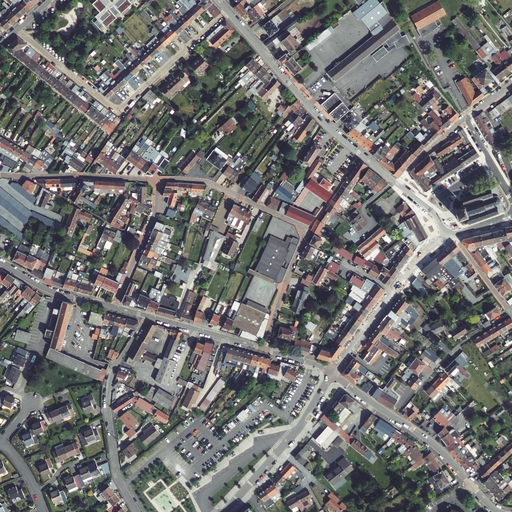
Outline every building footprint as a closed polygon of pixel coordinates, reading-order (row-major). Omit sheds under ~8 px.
[(20,17),(12,9),(9,5),(8,6),(7,5),(8,4),(4,0),(3,0),(2,1),(6,6),(4,7),(5,9),(7,11),(9,13),(16,21),(20,17)] [(7,0),(14,7),(12,9),(20,17),(22,16),(23,14),(16,6),(13,2),(10,0),(7,0)] [(13,0),(18,4),(16,6),(23,14),(27,11),(19,3),(17,0),(13,0)] [(31,8),(24,0),(17,0),(19,3),(27,11),(31,8)] [(135,0),(136,0),(96,0),(92,4),(100,12),(98,13),(95,16),(98,19),(94,23),(100,30),(104,26),(105,28),(117,17),(115,15),(119,12),(121,14),(132,4),(131,2),(132,0),(135,0)] [(211,0),(196,0),(196,1),(204,10),(206,8),(213,2),(211,0)] [(242,0),(233,7),(241,17),(246,13),(259,3),(260,2),(259,0),(254,0),(250,4),(245,8),(243,5),(247,2),(245,0),(242,0)] [(363,4),(353,13),(359,20),(361,19),(365,24),(366,25),(368,26),(370,26),(372,25),(377,21),(380,25),(391,16),(383,1),(380,3),(377,0),(368,0),(365,3),(364,1),(364,0),(354,0),(359,5),(362,2),(363,4)] [(417,27),(418,29),(420,28),(422,32),(432,27),(433,29),(441,24),(438,18),(446,14),(439,0),(411,15),(417,27)] [(183,2),(184,3),(197,17),(200,14),(193,7),(191,6),(190,6),(185,1),(183,2)] [(196,1),(191,6),(193,7),(200,14),(204,10),(196,1)] [(221,12),(213,2),(206,8),(207,10),(214,18),(221,12)] [(185,9),(181,13),(184,17),(190,23),(197,17),(184,3),(182,6),(185,9)] [(251,28),(263,19),(255,9),(261,5),(259,3),(246,13),(253,22),(249,25),(251,28)] [(263,14),(265,17),(273,10),(271,8),(263,14)] [(178,23),(184,29),(190,23),(184,17),(181,13),(180,12),(176,15),(171,10),(169,12),(170,14),(175,19),(178,23)] [(276,14),(273,10),(265,17),(263,19),(251,28),(255,33),(263,27),(270,36),(263,42),(266,46),(293,25),(298,21),(302,18),(299,13),(279,29),(270,18),(276,14)] [(0,21),(2,24),(3,26),(6,30),(12,24),(5,16),(4,15),(1,12),(1,13),(0,12),(0,21)] [(9,13),(5,16),(12,24),(16,21),(9,13)] [(170,26),(178,35),(184,29),(178,23),(175,19),(170,14),(164,20),(168,25),(170,26)] [(380,25),(371,32),(374,35),(339,63),(338,62),(335,65),(336,66),(328,72),(335,81),(385,42),(389,47),(394,43),(396,46),(405,44),(402,38),(399,30),(401,29),(391,16),(380,25)] [(478,54),(484,61),(486,59),(487,60),(489,58),(457,17),(452,21),(453,22),(451,23),(452,25),(454,24),(455,26),(478,54)] [(164,20),(157,25),(163,31),(164,33),(165,34),(171,40),(178,35),(170,26),(168,25),(164,20)] [(226,20),(219,27),(221,29),(222,28),(223,30),(225,28),(230,34),(235,30),(226,20)] [(366,25),(365,24),(371,32),(380,25),(377,21),(372,25),(370,26),(368,26),(366,25)] [(307,44),(308,44),(311,48),(334,30),(333,28),(336,25),(334,22),(330,26),(313,39),(307,44)] [(116,30),(118,33),(124,27),(122,24),(116,30)] [(418,29),(417,27),(416,28),(421,37),(428,34),(441,24),(433,29),(432,27),(422,32),(420,28),(418,29)] [(266,46),(270,51),(276,46),(276,45),(281,41),(290,52),(299,45),(299,44),(301,43),(297,38),(295,39),(289,32),(295,27),(293,25),(266,46)] [(217,49),(218,47),(217,46),(230,34),(225,28),(223,30),(222,28),(221,29),(219,27),(207,38),(217,49)] [(144,31),(139,36),(145,42),(147,40),(150,37),(144,31)] [(165,46),(159,40),(152,32),(149,34),(154,39),(150,43),(159,52),(162,49),(165,46)] [(165,34),(159,40),(165,46),(171,40),(165,34)] [(406,35),(402,38),(405,44),(396,46),(397,47),(413,44),(406,35)] [(18,36),(10,43),(19,50),(20,49),(25,46),(29,49),(31,47),(18,36)] [(150,43),(149,41),(146,43),(148,45),(147,46),(149,49),(146,51),(152,58),(159,52),(150,43)] [(24,51),(20,49),(19,50),(10,43),(9,44),(5,47),(12,53),(20,60),(26,53),(24,51)] [(372,56),(377,62),(389,53),(388,52),(396,46),(394,43),(389,47),(386,50),(384,47),(372,56)] [(135,56),(134,57),(142,67),(146,64),(133,49),(130,46),(128,48),(130,50),(131,49),(132,51),(131,52),(135,56)] [(26,53),(20,60),(27,65),(37,52),(31,47),(29,49),(28,51),(26,53)] [(146,51),(143,48),(140,50),(140,51),(139,53),(134,48),(133,49),(146,64),(152,58),(146,51)] [(501,83),(504,81),(502,78),(510,71),(499,56),(495,52),(493,49),(489,53),(489,55),(498,67),(495,70),(488,61),(486,63),(488,67),(501,83)] [(224,54),(221,50),(214,56),(218,60),(224,54)] [(142,67),(134,57),(131,55),(130,55),(127,51),(125,53),(131,60),(140,69),(142,67)] [(421,54),(419,52),(418,51),(410,57),(411,58),(414,61),(421,54)] [(495,52),(499,56),(510,71),(511,69),(511,59),(511,57),(510,58),(506,53),(505,51),(500,55),(497,51),(495,52)] [(37,52),(27,65),(33,70),(39,63),(36,61),(41,55),(37,52)] [(285,54),(278,59),(282,64),(284,63),(290,57),(289,55),(287,56),(285,54)] [(201,56),(191,65),(198,74),(209,65),(201,56)] [(290,57),(284,63),(295,75),(302,68),(291,56),(290,57)] [(242,79),(245,76),(258,63),(253,58),(240,71),(242,73),(239,77),(242,79)] [(122,68),(118,71),(127,81),(133,75),(124,66),(119,60),(117,61),(122,68)] [(140,69),(131,60),(124,66),(133,75),(140,69)] [(51,63),(49,62),(46,65),(43,63),(41,65),(39,63),(33,70),(40,76),(51,63)] [(51,63),(40,76),(44,79),(47,81),(52,74),(50,73),(52,70),(49,67),(52,64),(51,63)] [(258,63),(245,76),(247,78),(243,82),(245,84),(249,80),(262,67),(258,63)] [(267,72),(262,67),(249,80),(252,82),(248,86),(251,88),(260,79),(267,72)] [(488,67),(471,79),(479,90),(484,96),(488,92),(484,86),(494,79),(498,85),(501,83),(488,67)] [(52,74),(47,81),(53,86),(61,77),(64,74),(57,68),(52,74)] [(127,81),(118,71),(115,75),(113,73),(110,75),(121,87),(127,81)] [(173,75),(170,78),(179,88),(189,79),(182,71),(175,77),(173,75)] [(267,72),(260,79),(262,81),(254,90),(257,93),(272,76),(267,72)] [(118,89),(121,87),(110,75),(109,74),(108,75),(108,76),(107,77),(109,80),(106,83),(114,92),(118,89)] [(274,75),(272,76),(257,93),(256,93),(265,100),(271,93),(271,94),(280,84),(276,79),(277,78),(274,75)] [(57,90),(60,92),(66,85),(68,82),(62,78),(61,77),(53,86),(57,90)] [(460,77),(454,81),(461,94),(462,93),(456,82),(462,79),(460,77)] [(462,79),(456,82),(462,93),(466,99),(467,98),(468,100),(467,101),(470,106),(484,96),(479,90),(475,93),(469,82),(468,82),(465,77),(462,79)] [(169,97),(179,88),(170,78),(167,81),(168,83),(161,89),(169,97)] [(66,85),(60,92),(66,97),(72,90),(69,88),(74,82),(70,79),(68,82),(66,85)] [(114,92),(106,83),(103,80),(97,86),(102,91),(108,98),(114,92)] [(73,102),(78,95),(76,93),(77,91),(75,89),(78,85),(76,84),(74,88),(72,90),(66,97),(73,102)] [(416,89),(420,94),(424,91),(419,86),(416,89)] [(144,98),(147,101),(151,96),(154,93),(150,90),(147,93),(144,98)] [(435,90),(428,96),(433,102),(436,100),(440,96),(435,90)] [(147,101),(152,104),(156,99),(158,96),(154,93),(151,96),(147,101)] [(326,106),(324,108),(337,122),(350,111),(334,93),(323,103),(326,106)] [(413,96),(422,106),(425,109),(431,104),(426,98),(421,102),(418,98),(419,97),(416,93),(413,96)] [(78,95),(73,102),(79,107),(85,100),(78,95)] [(294,98),(285,111),(287,113),(290,109),(291,107),(294,111),(295,112),(297,110),(297,109),(302,105),(297,99),(297,98),(295,97),(294,98)] [(89,109),(91,106),(85,100),(79,107),(84,112),(86,113),(89,109)] [(257,108),(250,100),(247,103),(254,111),(257,108)] [(89,109),(86,113),(90,116),(101,103),(99,101),(94,107),(92,105),(91,106),(89,109)] [(102,104),(101,103),(90,116),(94,119),(95,118),(105,106),(102,104)] [(297,110),(295,112),(294,111),(291,115),(295,119),(298,116),(299,117),(300,117),(307,111),(302,105),(297,109),(297,110)] [(451,122),(458,115),(454,110),(453,111),(448,105),(442,110),(444,113),(451,122)] [(498,105),(495,108),(499,114),(500,114),(503,112),(498,105)] [(109,109),(105,106),(95,118),(94,119),(98,123),(109,109)] [(350,111),(337,122),(335,124),(338,127),(344,122),(351,130),(362,121),(363,119),(353,108),(350,111)] [(109,109),(98,123),(102,126),(113,112),(111,111),(109,109)] [(428,113),(431,117),(442,129),(451,122),(444,113),(441,115),(444,118),(442,120),(432,109),(429,112),(428,113)] [(474,118),(479,126),(488,121),(483,112),(483,111),(479,113),(480,114),(474,118)] [(102,126),(106,129),(108,127),(117,116),(113,112),(102,126)] [(304,120),(300,124),(302,125),(293,139),(295,141),(297,139),(300,142),(314,122),(315,121),(307,115),(304,120)] [(35,116),(33,119),(40,125),(42,122),(38,118),(35,116)] [(108,127),(106,129),(111,133),(116,126),(121,119),(117,116),(108,127)] [(295,119),(292,123),(288,127),(287,129),(292,133),(300,124),(304,120),(300,117),(299,117),(298,116),(295,119)] [(435,125),(433,127),(439,134),(443,130),(442,129),(431,117),(430,118),(433,120),(431,122),(432,123),(435,125)] [(221,132),(222,130),(224,129),(225,131),(224,131),(225,132),(228,135),(237,127),(234,123),(235,123),(230,118),(218,128),(221,132)] [(428,130),(425,132),(433,140),(439,134),(433,127),(430,125),(423,118),(422,119),(420,121),(423,125),(428,130)] [(374,120),(369,125),(374,132),(380,127),(374,120)] [(351,130),(347,134),(355,140),(360,133),(358,132),(363,125),(362,124),(363,122),(362,121),(351,130)] [(483,134),(484,136),(493,130),(488,121),(479,126),(483,134)] [(49,127),(48,130),(55,135),(57,132),(53,130),(52,128),(49,127)] [(360,133),(355,140),(362,146),(365,141),(369,137),(366,134),(366,133),(365,131),(365,130),(364,129),(360,133)] [(460,146),(458,143),(462,140),(461,139),(467,135),(463,129),(457,133),(459,135),(449,141),(453,147),(455,146),(456,148),(460,146)] [(499,129),(495,132),(496,134),(498,137),(501,135),(502,134),(503,134),(499,129)] [(493,130),(484,136),(489,144),(495,140),(494,140),(493,136),(496,134),(495,132),(493,130)] [(365,141),(362,146),(368,151),(372,146),(376,142),(378,140),(377,139),(384,133),(381,131),(375,138),(376,139),(374,140),(371,138),(370,136),(369,137),(365,141)] [(410,131),(406,135),(410,139),(414,136),(410,131)] [(415,136),(419,140),(426,147),(433,140),(425,132),(423,135),(419,132),(415,136)] [(3,138),(0,142),(0,151),(0,152),(1,152),(4,148),(6,149),(11,142),(3,138)] [(406,147),(405,148),(416,156),(426,147),(419,140),(409,149),(406,147)] [(97,161),(100,163),(110,148),(113,144),(108,141),(106,144),(95,160),(93,162),(95,164),(97,161)] [(126,158),(131,162),(141,149),(139,148),(140,147),(141,148),(144,144),(139,141),(126,158)] [(312,141),(308,147),(310,148),(301,161),(302,162),(300,164),(304,167),(306,164),(309,166),(321,147),(314,142),(314,143),(312,141)] [(449,141),(442,146),(446,151),(447,153),(452,151),(453,152),(455,151),(454,149),(453,147),(449,141)] [(13,153),(18,146),(11,142),(6,149),(13,153)] [(372,146),(368,151),(372,155),(379,148),(381,146),(379,145),(377,147),(375,146),(378,143),(376,142),(372,146)] [(471,150),(468,152),(473,160),(479,156),(471,143),(467,145),(471,150)] [(100,163),(105,166),(116,151),(118,148),(113,144),(110,148),(100,163)] [(131,162),(136,165),(144,153),(142,151),(143,150),(145,152),(149,148),(144,144),(141,148),(140,147),(139,148),(141,149),(131,162)] [(28,161),(36,148),(30,145),(26,151),(25,150),(20,157),(28,161)] [(379,148),(372,155),(379,160),(389,150),(390,150),(393,146),(392,145),(388,149),(385,146),(381,150),(379,148)] [(17,162),(20,157),(25,150),(18,146),(13,153),(12,156),(10,158),(17,162)] [(74,154),(76,151),(74,150),(71,148),(68,146),(62,153),(67,157),(65,160),(69,162),(74,154)] [(394,164),(390,162),(387,159),(390,157),(391,157),(396,152),(398,154),(399,153),(398,153),(397,151),(398,150),(393,146),(390,150),(389,150),(379,160),(378,161),(398,177),(400,175),(402,172),(393,165),(394,164)] [(442,146),(435,151),(439,156),(446,151),(442,146)] [(406,159),(410,163),(416,156),(405,148),(404,147),(401,150),(404,153),(404,152),(409,155),(406,159)] [(466,154),(463,155),(468,163),(473,160),(468,152),(465,147),(462,148),(466,154)] [(35,165),(43,152),(36,148),(28,161),(25,166),(31,169),(32,169),(35,165)] [(136,165),(141,169),(149,157),(147,155),(148,154),(149,154),(150,154),(151,155),(153,152),(149,148),(145,152),(143,150),(142,151),(144,153),(136,165)] [(201,148),(197,153),(203,158),(207,153),(201,148)] [(230,162),(231,161),(232,160),(229,157),(216,148),(208,160),(220,169),(222,167),(225,169),(230,162)] [(6,149),(3,154),(5,155),(10,158),(12,156),(13,153),(6,149)] [(459,160),(463,166),(468,163),(463,155),(459,150),(457,152),(460,157),(458,159),(458,160),(459,160)] [(110,170),(121,155),(116,151),(105,166),(110,170)] [(199,157),(202,159),(203,158),(197,153),(194,151),(189,157),(195,162),(199,157)] [(435,151),(428,155),(432,161),(436,158),(439,156),(435,151)] [(40,168),(43,166),(50,156),(43,152),(35,165),(40,168)] [(404,153),(398,160),(406,167),(410,163),(406,159),(409,155),(404,152),(404,153)] [(153,174),(157,169),(157,168),(164,159),(165,157),(160,153),(156,159),(148,170),(153,174)] [(74,154),(69,162),(82,170),(86,162),(74,154)] [(146,173),(148,170),(156,159),(151,155),(150,154),(149,154),(148,154),(147,155),(149,157),(141,169),(146,173)] [(10,158),(5,155),(2,163),(8,165),(13,169),(17,162),(10,158)] [(126,158),(121,155),(110,170),(115,173),(126,158)] [(429,172),(428,169),(428,168),(431,165),(432,168),(431,169),(432,171),(434,169),(436,168),(432,161),(428,155),(410,172),(410,174),(415,180),(423,172),(425,174),(429,172)] [(50,156),(43,166),(46,168),(54,158),(51,156),(50,156)] [(162,172),(170,161),(165,157),(164,159),(157,168),(162,172)] [(195,162),(189,157),(185,162),(183,161),(182,162),(189,168),(195,162)] [(223,173),(228,177),(238,163),(241,159),(239,157),(234,163),(231,161),(230,162),(225,169),(223,173)] [(449,161),(448,162),(451,166),(455,172),(463,166),(459,160),(458,160),(458,159),(456,157),(449,161)] [(436,168),(437,169),(440,173),(443,179),(450,175),(446,168),(446,169),(443,165),(441,166),(437,160),(436,158),(432,161),(436,168)] [(297,198),(305,187),(311,178),(315,172),(323,161),(321,160),(320,161),(318,160),(317,159),(295,191),(293,190),(294,189),(294,188),(294,187),(294,186),(286,179),(284,178),(283,181),(280,185),(297,198)] [(358,175),(360,176),(367,166),(359,160),(348,177),(355,183),(358,179),(357,178),(358,175)] [(395,162),(394,164),(393,165),(402,172),(406,167),(398,160),(397,161),(395,162)] [(189,168),(182,162),(179,166),(186,173),(189,168)] [(445,164),(443,165),(446,169),(446,168),(450,175),(455,172),(451,166),(448,162),(445,164)] [(228,177),(233,181),(243,168),(239,165),(240,164),(238,163),(228,177)] [(280,175),(284,178),(286,179),(291,172),(285,168),(280,175)] [(363,185),(373,172),(369,168),(361,179),(364,182),(362,184),(363,185)] [(427,182),(431,188),(443,179),(440,173),(437,175),(434,171),(433,172),(434,173),(431,175),(432,177),(433,178),(430,180),(427,182)] [(249,177),(241,187),(245,190),(246,189),(251,192),(262,178),(254,172),(249,177)] [(332,184),(315,172),(311,178),(329,190),(332,184)] [(373,172),(363,185),(366,187),(370,190),(371,189),(372,190),(373,188),(381,178),(373,172)] [(426,191),(431,188),(427,182),(430,180),(430,178),(429,178),(429,177),(428,178),(426,176),(425,174),(423,172),(415,180),(424,191),(426,191)] [(241,187),(249,177),(246,175),(238,185),(241,187)] [(348,177),(344,182),(354,189),(357,184),(355,183),(348,177)] [(64,187),(72,186),(75,186),(75,178),(61,179),(61,187),(61,189),(64,190),(64,187)] [(76,187),(79,189),(84,192),(89,185),(90,185),(95,186),(95,179),(91,179),(87,178),(83,178),(78,185),(76,187)] [(329,190),(311,178),(305,187),(310,191),(326,202),(332,192),(329,190)] [(381,178),(373,188),(377,192),(388,183),(381,178)] [(47,187),(61,187),(61,179),(58,179),(46,179),(46,187),(47,187)] [(102,179),(101,191),(109,192),(110,180),(102,179)] [(116,181),(115,192),(125,193),(127,193),(131,182),(116,181)] [(10,185),(33,204),(37,199),(31,194),(34,191),(24,183),(21,185),(19,183),(12,182),(10,185)] [(167,182),(163,196),(169,196),(167,204),(174,206),(176,199),(176,195),(178,183),(167,182)] [(252,199),(256,201),(268,185),(263,182),(262,184),(262,185),(252,199)] [(260,203),(262,204),(275,185),(270,182),(268,185),(256,201),(260,203)] [(354,189),(344,182),(341,187),(352,196),(356,198),(358,195),(352,190),(354,189)] [(181,190),(192,191),(192,184),(178,183),(176,195),(180,195),(181,190)] [(192,191),(191,194),(199,194),(195,204),(197,205),(199,199),(207,185),(192,184),(192,191)] [(489,189),(466,197),(463,198),(461,199),(463,203),(462,204),(461,205),(461,206),(461,207),(456,208),(456,207),(454,207),(455,209),(453,209),(454,211),(455,210),(458,217),(456,218),(457,219),(458,219),(459,220),(460,219),(460,218),(465,216),(468,224),(505,211),(500,198),(501,197),(496,184),(488,187),(489,189)] [(0,202),(25,224),(30,217),(32,214),(30,213),(31,211),(0,185),(0,202)] [(280,185),(265,205),(274,210),(279,200),(273,197),(277,193),(288,201),(290,199),(292,200),(291,201),(294,203),(297,198),(280,185)] [(133,192),(133,197),(138,200),(139,201),(146,204),(147,186),(139,186),(139,193),(133,192)] [(45,203),(51,191),(43,187),(36,204),(48,209),(50,205),(45,203)] [(297,198),(294,203),(299,206),(310,191),(305,187),(297,198)] [(348,202),(352,196),(341,187),(336,194),(344,199),(348,202)] [(75,191),(73,194),(75,196),(72,200),(78,203),(81,198),(91,204),(93,201),(89,199),(86,197),(83,195),(84,192),(79,189),(77,192),(75,191)] [(126,206),(129,200),(129,199),(126,198),(128,195),(125,193),(120,202),(126,206)] [(336,194),(332,199),(340,205),(344,199),(336,194)] [(134,203),(132,207),(134,210),(135,209),(139,201),(138,200),(133,197),(128,195),(126,198),(129,199),(129,200),(134,203)] [(204,212),(208,204),(199,199),(197,205),(192,214),(190,221),(194,222),(196,214),(194,213),(197,208),(204,212)] [(329,204),(337,210),(340,205),(332,199),(329,204)] [(150,207),(146,204),(139,201),(135,209),(136,210),(141,212),(141,211),(143,212),(144,209),(148,211),(150,207)] [(281,201),(277,211),(286,215),(308,225),(318,211),(320,210),(318,208),(317,209),(312,215),(292,206),(290,205),(281,201)] [(123,213),(126,215),(127,213),(123,210),(126,206),(120,202),(116,209),(122,212),(123,213)] [(398,213),(407,206),(406,204),(406,203),(403,202),(403,204),(396,209),(398,213)] [(185,211),(187,205),(180,203),(178,209),(185,211)] [(216,208),(208,204),(204,212),(202,216),(211,220),(213,216),(216,208)] [(231,224),(240,207),(234,204),(227,219),(230,221),(226,228),(229,229),(231,224)] [(337,210),(329,204),(326,210),(343,221),(345,219),(335,212),(337,210)] [(70,214),(78,217),(87,221),(89,222),(92,215),(88,212),(85,211),(84,214),(80,212),(81,210),(81,209),(73,206),(70,214)] [(405,216),(408,219),(416,213),(412,208),(410,209),(407,206),(398,213),(399,214),(402,218),(405,216)] [(238,227),(246,210),(240,207),(231,224),(238,227)] [(176,211),(169,208),(167,214),(174,217),(176,211)] [(115,223),(122,212),(116,209),(113,213),(108,221),(122,229),(123,227),(115,223)] [(252,212),(246,210),(238,227),(244,229),(252,212)] [(343,221),(326,210),(318,220),(324,224),(325,225),(327,222),(329,223),(332,219),(336,221),(335,222),(339,225),(343,221)] [(367,224),(356,210),(347,217),(347,218),(358,231),(367,224)] [(30,217),(60,230),(62,224),(33,211),(32,214),(30,217)] [(126,215),(123,213),(121,217),(123,218),(122,219),(128,223),(130,218),(126,215)] [(413,231),(422,226),(416,215),(416,213),(408,219),(401,224),(397,227),(396,226),(395,227),(398,229),(401,226),(404,230),(392,240),(382,248),(380,249),(384,254),(388,251),(393,247),(397,243),(400,241),(402,240),(406,236),(413,231)] [(67,222),(75,225),(78,217),(70,214),(67,222)] [(401,224),(395,217),(394,216),(390,219),(396,226),(397,227),(401,224)] [(24,235),(3,217),(0,221),(0,223),(17,238),(22,241),(24,235)] [(263,219),(258,217),(252,230),(258,232),(263,219)] [(320,232),(324,224),(318,220),(317,219),(311,230),(324,237),(328,234),(325,232),(324,234),(320,232)] [(75,225),(67,222),(64,230),(72,233),(75,225)] [(156,224),(151,235),(168,242),(169,242),(171,238),(169,237),(172,231),(156,224)] [(130,225),(127,230),(134,234),(136,229),(130,225)] [(383,266),(389,271),(394,264),(389,258),(384,254),(380,249),(382,248),(376,240),(384,233),(385,234),(387,233),(382,226),(351,252),(362,258),(366,260),(371,256),(379,263),(383,266)] [(427,235),(422,226),(413,231),(406,236),(411,242),(417,247),(420,243),(425,240),(425,239),(426,238),(427,235)] [(105,239),(106,240),(110,230),(105,228),(101,237),(97,245),(101,247),(105,239)] [(115,237),(121,240),(124,233),(118,229),(116,233),(115,237)] [(507,240),(506,237),(505,229),(492,232),(495,243),(497,246),(500,251),(504,249),(499,242),(507,240)] [(110,247),(115,237),(116,233),(110,230),(106,240),(104,244),(110,247)] [(205,257),(214,261),(226,235),(218,232),(214,230),(205,257)] [(483,245),(488,254),(492,259),(497,266),(498,264),(494,258),(496,257),(494,254),(488,248),(497,246),(495,243),(492,232),(480,235),(482,245),(483,245)] [(151,235),(148,242),(157,245),(163,248),(165,249),(168,242),(151,235)] [(270,235),(268,239),(288,248),(292,240),(287,238),(285,242),(270,235)] [(314,235),(310,243),(318,247),(322,240),(314,235)] [(472,237),(475,247),(479,246),(484,257),(488,254),(483,245),(482,245),(480,235),(472,237)] [(475,249),(475,247),(472,237),(463,239),(461,241),(481,267),(486,264),(478,254),(477,251),(475,249)] [(16,253),(22,241),(17,238),(11,251),(16,253)] [(235,248),(238,242),(236,241),(229,238),(223,252),(232,256),(236,248),(235,248)] [(268,239),(254,270),(256,271),(268,276),(274,279),(275,279),(274,282),(278,284),(282,284),(286,271),(280,268),(283,262),(289,265),(299,242),(292,239),(292,240),(288,248),(268,239)] [(408,246),(402,240),(400,241),(403,244),(400,246),(410,256),(417,247),(411,242),(408,246)] [(16,253),(14,258),(24,263),(29,255),(22,251),(26,243),(22,241),(16,253)] [(163,248),(157,245),(148,242),(145,248),(159,253),(160,254),(161,251),(163,248)] [(449,247),(455,253),(456,252),(464,263),(468,260),(454,242),(449,247)] [(320,250),(307,243),(304,249),(317,256),(320,250)] [(24,263),(33,268),(39,257),(41,258),(45,250),(43,249),(44,248),(42,247),(37,256),(35,255),(39,246),(34,244),(29,255),(24,263)] [(400,251),(399,253),(406,261),(410,256),(400,246),(398,244),(396,246),(400,251)] [(335,251),(359,264),(362,258),(351,252),(338,245),(335,251)] [(78,250),(93,256),(94,252),(87,250),(79,247),(78,250)] [(449,247),(445,250),(451,257),(453,255),(455,253),(449,247)] [(143,254),(151,257),(152,257),(160,260),(161,258),(162,255),(160,254),(159,253),(145,248),(143,254)] [(406,261),(399,253),(394,248),(392,250),(395,253),(393,256),(403,265),(406,261)] [(317,256),(304,249),(301,255),(314,262),(317,256)] [(41,278),(46,267),(44,266),(48,257),(46,256),(48,252),(45,250),(41,258),(39,257),(33,268),(31,272),(41,278)] [(449,258),(451,257),(445,250),(436,258),(449,272),(454,276),(455,277),(460,274),(453,267),(450,264),(452,262),(449,258)] [(403,265),(393,256),(389,251),(387,253),(390,257),(389,258),(394,264),(400,270),(403,265)] [(456,258),(455,253),(453,255),(454,261),(451,257),(449,258),(452,262),(450,264),(453,267),(460,274),(463,270),(464,269),(463,267),(463,265),(456,258)] [(152,257),(151,257),(143,254),(141,258),(149,262),(153,263),(157,265),(160,260),(152,257)] [(205,257),(203,264),(216,270),(219,263),(214,261),(205,257)] [(141,258),(139,263),(151,268),(153,263),(149,262),(141,258)] [(440,272),(444,275),(449,281),(450,280),(454,276),(449,272),(436,258),(422,270),(440,289),(445,285),(439,279),(437,276),(437,275),(436,274),(435,274),(433,273),(439,268),(440,272)] [(492,259),(486,264),(481,267),(487,275),(494,270),(494,269),(497,267),(497,266),(492,259)] [(72,273),(77,261),(73,260),(69,272),(66,279),(66,281),(63,287),(68,289),(72,276),(69,275),(70,272),(72,273)] [(331,260),(326,269),(335,273),(339,265),(331,260)] [(369,273),(376,278),(381,269),(366,260),(362,266),(370,270),(369,273)] [(115,280),(105,276),(101,285),(116,291),(128,262),(125,261),(120,273),(119,272),(115,280)] [(460,274),(466,282),(478,274),(469,262),(465,266),(468,270),(466,272),(467,273),(466,274),(463,270),(460,274)] [(394,264),(389,271),(395,277),(400,270),(394,264)] [(338,275),(335,273),(326,269),(321,266),(314,277),(311,282),(329,292),(339,276),(338,275)] [(383,266),(381,269),(376,278),(388,285),(395,277),(389,271),(383,266)] [(73,290),(77,276),(76,276),(76,275),(75,274),(78,268),(76,267),(73,273),(72,276),(68,289),(73,290)] [(95,282),(101,285),(105,276),(108,270),(102,267),(100,270),(95,282)] [(504,276),(497,267),(494,269),(494,270),(487,275),(490,278),(497,273),(497,274),(498,273),(502,279),(494,285),(499,290),(508,283),(504,276)] [(49,274),(45,272),(43,279),(52,282),(53,279),(55,279),(56,277),(57,274),(58,270),(52,268),(49,274)] [(89,284),(81,283),(77,291),(89,294),(95,282),(100,270),(95,268),(90,280),(89,284)] [(433,273),(435,274),(436,274),(437,275),(437,276),(439,279),(444,275),(440,272),(439,268),(433,273)] [(256,271),(254,275),(267,281),(268,276),(256,271)] [(354,273),(349,282),(358,287),(360,288),(366,280),(354,273)] [(0,296),(16,278),(8,274),(5,277),(0,283),(0,296)] [(159,306),(160,302),(161,300),(163,296),(171,276),(169,275),(168,276),(162,274),(160,277),(155,288),(147,307),(146,310),(156,313),(159,306)] [(314,277),(308,274),(305,279),(310,281),(311,282),(314,277)] [(80,277),(77,276),(73,290),(77,291),(81,283),(81,282),(79,281),(80,277)] [(450,280),(454,285),(459,280),(455,277),(454,276),(450,280)] [(66,281),(56,277),(55,279),(53,279),(52,282),(63,287),(66,281)] [(295,297),(305,300),(308,291),(307,291),(310,281),(305,279),(302,277),(298,288),(297,288),(295,297)] [(416,277),(412,283),(418,290),(421,286),(422,284),(416,277)] [(16,278),(0,296),(0,301),(1,302),(7,294),(9,295),(11,293),(15,297),(17,294),(20,296),(28,286),(24,284),(16,278)] [(376,284),(367,278),(366,280),(360,288),(363,290),(364,290),(366,291),(377,300),(385,290),(376,284)] [(464,285),(459,280),(454,285),(454,286),(459,291),(464,285)] [(131,296),(136,284),(131,282),(123,301),(124,304),(129,306),(133,297),(131,296)] [(499,290),(503,295),(509,290),(511,294),(511,288),(510,286),(508,283),(499,290)] [(16,300),(20,303),(32,290),(28,286),(20,296),(16,300)] [(421,286),(418,290),(427,299),(430,296),(421,286)] [(140,293),(139,296),(136,303),(147,307),(155,288),(152,287),(149,295),(150,295),(150,297),(140,293)] [(377,300),(366,291),(364,293),(362,292),(363,290),(360,288),(358,287),(351,296),(356,300),(360,295),(362,297),(373,305),(377,300)] [(20,303),(25,307),(37,293),(32,290),(20,303)] [(39,300),(41,302),(45,298),(42,296),(41,297),(37,293),(25,307),(17,317),(19,319),(24,313),(26,312),(28,313),(39,300)] [(134,294),(133,297),(129,306),(134,307),(136,303),(139,296),(134,294)] [(166,308),(164,315),(175,318),(179,302),(176,301),(177,298),(169,295),(169,298),(163,296),(161,300),(160,302),(159,306),(166,308)] [(188,295),(186,302),(192,304),(194,298),(188,295)] [(206,312),(203,311),(201,311),(207,297),(203,295),(198,306),(196,309),(195,315),(194,320),(201,322),(202,319),(205,320),(206,312)] [(201,311),(203,311),(210,298),(207,297),(201,311)] [(301,313),(302,309),(303,309),(305,300),(295,297),(292,306),(293,306),(292,310),(301,313)] [(361,304),(369,310),(371,308),(373,305),(362,297),(358,302),(361,304)] [(401,297),(396,303),(411,315),(417,320),(420,315),(409,303),(401,297)] [(248,299),(246,304),(247,304),(266,313),(266,312),(268,308),(248,299)] [(73,307),(73,304),(63,301),(60,310),(54,308),(53,313),(59,314),(56,327),(55,331),(46,328),(44,335),(53,338),(50,346),(61,349),(73,307)] [(215,312),(219,303),(216,301),(211,313),(214,314),(215,312)] [(232,324),(237,312),(241,302),(240,301),(236,310),(231,307),(227,316),(223,326),(229,329),(232,324)] [(181,320),(194,323),(194,320),(195,315),(188,313),(192,304),(186,302),(182,312),(181,320)] [(242,315),(247,304),(246,304),(242,302),(241,302),(237,312),(242,315)] [(354,305),(352,307),(365,316),(369,310),(361,304),(359,307),(353,303),(353,304),(354,305)] [(411,315),(396,303),(392,309),(407,321),(411,315)] [(214,314),(210,322),(217,325),(217,324),(223,326),(227,316),(222,313),(225,306),(222,304),(218,314),(215,312),(214,314)] [(266,313),(247,304),(242,315),(237,312),(232,324),(240,328),(243,329),(239,336),(258,341),(262,338),(270,313),(268,312),(266,312),(266,313)] [(345,309),(343,312),(342,313),(358,325),(365,316),(352,307),(349,305),(347,308),(351,310),(349,312),(345,309)] [(164,315),(166,308),(159,306),(156,313),(164,315)] [(491,318),(499,313),(495,307),(487,313),(491,318)] [(395,320),(405,328),(409,323),(407,321),(392,309),(388,314),(395,320)] [(102,326),(105,315),(91,311),(88,323),(102,326)] [(341,311),(337,316),(355,330),(358,325),(342,313),(343,312),(341,311)] [(309,324),(314,327),(322,316),(317,312),(309,324)] [(56,327),(59,314),(53,313),(50,325),(56,327)] [(106,330),(111,314),(106,313),(105,315),(102,326),(101,328),(98,340),(101,340),(102,337),(106,338),(108,331),(106,330)] [(116,316),(111,314),(106,330),(108,331),(106,338),(107,338),(109,333),(110,334),(111,331),(116,316)] [(391,325),(395,320),(388,314),(381,323),(400,337),(403,339),(407,334),(399,328),(398,330),(391,325)] [(121,317),(116,316),(111,331),(114,332),(115,328),(114,328),(115,327),(117,327),(115,334),(116,335),(115,336),(116,336),(117,333),(119,328),(118,327),(121,317)] [(334,320),(340,325),(344,328),(343,328),(352,335),(355,330),(337,316),(334,320)] [(482,316),(478,318),(485,328),(492,324),(489,320),(486,321),(482,316)] [(122,333),(127,319),(121,317),(118,327),(119,328),(117,333),(116,336),(117,337),(120,338),(122,334),(122,333)] [(447,335),(452,333),(449,327),(445,317),(440,319),(441,321),(430,326),(436,332),(444,329),(447,335)] [(503,321),(508,330),(511,327),(511,319),(510,317),(503,321)] [(127,319),(122,333),(127,335),(131,337),(134,333),(137,328),(139,324),(138,322),(127,319)] [(496,326),(501,334),(508,330),(503,321),(496,326)] [(344,328),(340,325),(338,327),(333,323),(331,325),(331,326),(335,328),(337,330),(349,338),(352,335),(343,328),(344,328)] [(383,332),(392,338),(394,336),(398,339),(400,337),(381,323),(377,327),(383,332)] [(430,326),(427,323),(424,327),(427,329),(426,330),(429,333),(426,337),(428,339),(435,345),(441,338),(436,332),(430,326)] [(457,323),(449,327),(452,333),(455,340),(470,330),(465,323),(459,326),(457,323)] [(139,340),(139,339),(126,362),(134,367),(140,356),(144,349),(155,329),(174,335),(164,361),(169,364),(181,334),(182,333),(151,324),(148,325),(139,340)] [(301,336),(304,338),(306,340),(314,327),(309,324),(301,336)] [(297,334),(298,332),(281,326),(277,335),(295,342),(297,334)] [(496,326),(489,330),(494,338),(501,334),(496,326)] [(92,338),(93,339),(98,340),(101,328),(97,327),(95,334),(93,333),(92,338)] [(385,339),(381,336),(383,332),(377,327),(375,330),(368,338),(394,357),(398,353),(383,342),(385,339)] [(14,336),(29,340),(31,333),(18,330),(17,333),(15,332),(14,336)] [(334,341),(338,343),(343,347),(349,338),(337,330),(335,334),(338,336),(335,339),(334,341)] [(424,343),(428,339),(426,337),(418,330),(415,335),(424,343)] [(481,334),(486,343),(494,338),(489,330),(481,334)] [(320,331),(311,344),(309,352),(308,355),(312,356),(325,334),(320,331)] [(297,334),(295,342),(293,347),(301,349),(303,341),(297,340),(299,335),(297,334)] [(478,347),(486,343),(481,334),(473,339),(478,347)] [(98,340),(93,339),(90,352),(95,354),(98,340)] [(382,349),(369,339),(363,346),(366,348),(360,357),(370,364),(382,349)] [(214,349),(215,345),(214,342),(206,340),(204,347),(196,366),(201,368),(209,371),(217,350),(214,349)] [(301,349),(309,352),(311,344),(303,341),(301,349)] [(196,366),(204,345),(197,342),(194,352),(196,352),(191,364),(192,364),(191,366),(194,367),(195,366),(196,366)] [(334,349),(338,353),(343,347),(338,343),(335,348),(334,349)] [(490,349),(492,353),(500,348),(498,346),(497,344),(490,349)] [(434,362),(439,357),(427,347),(422,353),(426,356),(432,361),(434,362)] [(25,358),(23,357),(26,352),(16,348),(14,353),(16,354),(12,363),(10,362),(9,366),(18,370),(19,366),(22,367),(25,358)] [(50,348),(47,357),(82,371),(86,362),(50,348)] [(117,359),(119,351),(110,348),(108,355),(117,359)] [(238,361),(240,351),(231,348),(228,354),(224,361),(227,363),(223,371),(229,375),(230,372),(229,371),(231,368),(235,370),(236,367),(238,361)] [(321,349),(316,357),(329,360),(334,359),(338,353),(334,349),(331,352),(321,349)] [(490,349),(482,354),(485,357),(492,353),(490,349)] [(462,350),(459,353),(464,359),(468,355),(462,350)] [(242,369),(246,352),(240,351),(238,361),(240,362),(239,368),(242,369)] [(143,358),(142,360),(145,362),(144,364),(153,369),(154,367),(157,359),(146,352),(143,358)] [(228,354),(221,352),(215,369),(220,371),(224,361),(228,354)] [(248,371),(253,354),(246,352),(242,369),(239,373),(245,375),(246,373),(248,371)] [(459,353),(454,359),(463,367),(468,362),(464,359),(459,353)] [(256,366),(259,356),(253,354),(248,371),(246,373),(249,374),(249,373),(254,374),(255,373),(256,366)] [(260,374),(265,358),(259,356),(256,366),(260,367),(258,374),(260,374)] [(404,365),(418,375),(422,369),(428,374),(432,368),(429,366),(421,360),(416,356),(412,362),(408,359),(404,365)] [(429,366),(432,361),(426,356),(421,360),(429,366)] [(157,359),(154,367),(159,369),(151,382),(161,389),(175,367),(169,364),(164,361),(158,358),(157,359)] [(271,360),(265,358),(260,374),(264,375),(264,373),(267,374),(270,363),(271,360)] [(361,372),(372,379),(375,375),(353,358),(349,363),(357,369),(361,372)] [(467,378),(470,375),(463,367),(454,359),(449,364),(454,369),(456,367),(467,378)] [(102,369),(86,362),(82,371),(99,378),(102,369)] [(268,378),(275,380),(277,379),(279,381),(279,380),(289,364),(281,362),(280,366),(270,363),(267,374),(266,376),(266,378),(263,380),(265,382),(267,380),(268,378)] [(352,375),(355,371),(357,369),(349,363),(345,370),(352,375)] [(296,366),(289,364),(279,380),(282,381),(285,377),(293,382),(298,372),(295,371),(296,366)] [(449,374),(454,369),(449,364),(444,369),(449,374)] [(14,384),(19,374),(16,373),(18,370),(9,366),(7,370),(6,369),(2,377),(11,381),(10,383),(14,384)] [(201,368),(196,366),(192,374),(197,376),(201,368)] [(103,367),(102,369),(99,378),(103,380),(108,369),(103,367)] [(131,371),(120,367),(116,377),(124,380),(127,373),(129,373),(131,371)] [(352,375),(345,370),(343,372),(343,375),(349,379),(351,377),(353,377),(355,375),(356,374),(357,374),(358,372),(355,371),(352,375)] [(406,374),(418,385),(422,380),(414,373),(412,375),(407,371),(405,373),(406,374)] [(438,379),(445,385),(451,379),(445,372),(438,379)] [(193,384),(197,376),(192,374),(189,382),(193,384)] [(349,379),(355,384),(357,382),(359,383),(365,376),(362,374),(360,377),(359,376),(357,374),(356,374),(355,375),(353,377),(351,377),(349,379)] [(403,376),(401,378),(414,389),(418,385),(406,374),(404,376),(403,376)] [(258,385),(263,380),(266,378),(266,376),(265,376),(264,377),(257,384),(258,385)] [(396,380),(392,377),(390,381),(387,384),(386,385),(390,389),(396,380)] [(177,382),(186,387),(188,382),(179,378),(177,382)] [(218,381),(216,384),(214,386),(212,389),(210,391),(209,393),(208,394),(206,397),(204,399),(202,402),(200,404),(198,407),(204,411),(206,408),(207,405),(209,403),(211,400),(213,398),(215,395),(217,392),(219,390),(221,387),(223,384),(225,382),(219,378),(218,381)] [(237,392),(246,382),(243,379),(234,389),(237,392)] [(275,380),(270,384),(274,388),(280,383),(279,381),(277,379),(275,380)] [(371,381),(368,379),(361,388),(364,390),(370,382),(371,381)] [(438,379),(432,385),(439,391),(441,394),(447,400),(448,398),(442,393),(447,388),(445,385),(438,379)] [(364,390),(369,394),(375,386),(370,382),(364,390)] [(193,384),(182,406),(190,409),(193,402),(194,403),(199,392),(198,392),(201,388),(193,384)] [(432,385),(426,391),(433,398),(435,396),(437,398),(441,394),(439,391),(432,385)] [(371,395),(376,399),(382,390),(383,388),(378,387),(371,395)] [(148,389),(144,396),(156,403),(166,409),(171,400),(155,391),(154,392),(148,389)] [(388,394),(382,390),(376,399),(391,408),(392,407),(396,399),(395,399),(397,395),(390,391),(388,394)] [(339,412),(342,410),(344,407),(345,406),(348,408),(350,405),(352,402),(354,400),(346,393),(343,394),(338,401),(337,400),(331,408),(335,411),(336,411),(337,412),(337,413),(338,414),(339,412)] [(118,404),(112,407),(115,412),(131,402),(132,402),(131,402),(136,399),(138,396),(136,397),(135,396),(134,396),(132,394),(127,397),(125,395),(116,402),(118,404)] [(5,395),(3,399),(0,398),(0,397),(0,406),(1,405),(10,409),(14,400),(5,395)] [(89,401),(81,404),(85,414),(93,410),(92,406),(96,405),(92,395),(87,396),(89,401)] [(132,402),(150,413),(154,406),(146,402),(147,401),(143,399),(138,396),(136,399),(131,402),(132,402)] [(456,416),(458,419),(460,421),(478,404),(473,400),(466,406),(460,413),(456,416)] [(69,404),(63,406),(64,407),(57,410),(62,420),(74,415),(69,404)] [(166,414),(154,406),(150,413),(162,420),(166,414)] [(408,411),(404,409),(401,413),(410,420),(417,413),(416,413),(418,411),(414,407),(412,408),(411,408),(408,411)] [(445,427),(450,422),(456,416),(449,410),(447,412),(442,408),(440,410),(433,417),(444,427),(445,427)] [(50,425),(62,420),(57,410),(51,413),(51,411),(45,414),(50,425)] [(130,438),(136,433),(132,428),(138,423),(127,411),(120,418),(130,430),(126,433),(130,438)] [(373,428),(379,419),(370,413),(359,429),(363,434),(369,426),(372,428),(373,428)] [(482,421),(485,423),(496,416),(493,413),(489,416),(482,421)] [(324,414),(320,418),(327,425),(328,425),(332,421),(324,414)] [(395,430),(379,419),(373,428),(378,431),(377,432),(378,433),(377,434),(379,435),(381,433),(389,439),(395,430)] [(333,430),(338,426),(338,425),(332,420),(332,421),(328,425),(328,426),(331,429),(333,430)] [(34,436),(47,431),(42,421),(30,426),(31,430),(34,436)] [(153,424),(147,429),(148,431),(140,438),(146,445),(161,433),(153,424)] [(328,425),(327,425),(323,429),(324,430),(319,435),(318,434),(314,438),(324,448),(337,434),(335,433),(333,430),(331,429),(328,426),(328,425)] [(441,437),(447,444),(460,436),(455,430),(454,429),(453,429),(452,429),(451,430),(449,431),(445,427),(444,427),(438,433),(441,437)] [(34,436),(31,430),(28,432),(29,434),(20,438),(24,447),(33,444),(35,447),(38,446),(34,436)] [(90,430),(77,435),(82,447),(86,445),(86,444),(95,440),(95,441),(99,439),(95,431),(92,432),(90,430)] [(400,433),(395,430),(389,439),(388,440),(385,443),(388,447),(393,442),(400,433)] [(398,454),(402,451),(413,444),(414,443),(400,433),(393,442),(399,447),(397,449),(398,450),(396,451),(398,454)] [(460,436),(447,444),(445,446),(449,451),(462,441),(460,439),(462,437),(461,435),(460,436)] [(501,435),(498,439),(503,445),(506,442),(501,435)] [(352,442),(350,444),(356,449),(359,446),(360,447),(362,444),(352,436),(351,438),(349,440),(352,442)] [(340,437),(332,445),(336,448),(338,445),(342,449),(345,445),(347,443),(344,441),(341,438),(340,437)] [(449,451),(453,456),(465,445),(462,441),(449,451)] [(75,443),(63,448),(68,458),(73,455),(74,457),(80,454),(75,443)] [(304,457),(312,448),(306,443),(299,452),(299,453),(295,457),(302,463),(306,458),(304,457)] [(63,448),(62,444),(53,448),(55,452),(51,453),(56,464),(62,462),(62,460),(68,458),(63,448)] [(128,459),(137,451),(131,444),(122,452),(128,459)] [(359,446),(356,449),(366,458),(368,455),(369,454),(365,451),(367,449),(362,444),(360,447),(359,446)] [(416,462),(420,459),(422,458),(423,457),(422,455),(420,453),(419,454),(413,444),(402,451),(405,455),(407,454),(414,464),(416,462)] [(453,456),(457,460),(469,450),(465,445),(453,456)] [(494,455),(485,445),(482,448),(491,458),(494,455)] [(379,455),(384,450),(381,446),(376,451),(379,455)] [(500,463),(510,453),(506,448),(495,457),(500,463)] [(457,460),(461,465),(473,454),(469,450),(457,460)] [(423,457),(422,458),(434,473),(440,469),(433,459),(431,456),(433,455),(430,452),(427,454),(423,457)] [(461,465),(465,469),(471,464),(474,462),(477,459),(473,454),(461,465)] [(495,468),(500,463),(495,457),(490,462),(495,468)] [(53,468),(48,458),(45,460),(47,464),(38,467),(42,477),(51,473),(49,469),(53,468)] [(353,468),(344,458),(337,464),(340,466),(331,474),(338,482),(341,487),(347,481),(343,477),(353,468)] [(280,472),(285,477),(295,467),(289,462),(280,472)] [(495,468),(490,462),(484,467),(489,473),(495,468)] [(95,464),(86,468),(91,477),(99,474),(101,477),(104,475),(101,466),(97,468),(95,464)] [(484,478),(489,473),(484,467),(479,472),(484,478)] [(80,486),(92,481),(91,477),(86,468),(77,471),(79,475),(76,477),(80,486)] [(298,481),(301,484),(303,482),(301,481),(303,479),(305,477),(298,470),(296,472),(301,477),(298,481)] [(452,487),(441,470),(426,479),(428,482),(431,481),(436,490),(434,491),(437,495),(452,487)] [(275,484),(278,488),(278,487),(277,486),(285,477),(280,472),(273,479),(275,484)] [(341,487),(338,482),(331,474),(327,479),(334,486),(338,490),(341,487)] [(490,491),(503,478),(502,476),(496,482),(490,476),(486,480),(483,482),(490,491)] [(490,491),(494,495),(508,483),(510,480),(506,476),(503,478),(490,491)] [(69,494),(81,489),(80,486),(76,477),(72,478),(72,477),(63,481),(69,494)] [(273,482),(264,489),(273,500),(280,494),(277,488),(278,488),(275,484),(275,485),(273,482)] [(494,495),(499,500),(511,488),(511,487),(508,483),(494,495)] [(302,488),(300,484),(296,487),(293,489),(295,493),(302,488)] [(101,493),(107,500),(114,494),(108,487),(107,488),(104,485),(97,492),(96,492),(99,495),(101,493)] [(17,492),(15,488),(7,491),(10,501),(19,497),(21,501),(24,499),(21,490),(17,492)] [(264,489),(258,493),(263,501),(267,507),(271,504),(274,502),(273,500),(264,489)] [(307,490),(297,495),(301,502),(311,496),(307,490)] [(345,508),(347,506),(341,501),(338,504),(336,502),(339,499),(330,491),(327,495),(330,497),(332,499),(331,500),(330,499),(328,500),(325,503),(329,507),(330,506),(334,510),(333,510),(335,511),(339,511),(341,510),(342,509),(342,508),(345,508)] [(67,504),(62,493),(59,494),(58,492),(49,496),(53,506),(62,502),(63,505),(67,504)] [(103,508),(107,511),(111,511),(117,507),(115,504),(120,501),(114,494),(107,500),(108,501),(106,503),(108,504),(103,508)] [(290,508),(296,505),(297,507),(299,506),(300,509),(304,507),(301,502),(297,495),(286,501),(290,508)]
